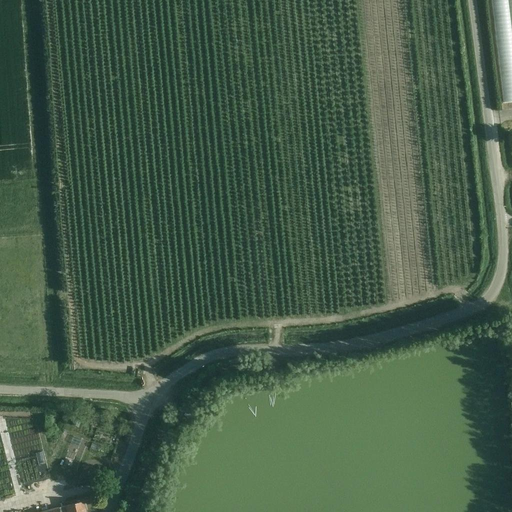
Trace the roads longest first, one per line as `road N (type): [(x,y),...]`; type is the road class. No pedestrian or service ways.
road 1 (unclassified): [(152,399),(220,352),(371,340),(460,314),(495,287),(502,243),(470,0)]
road 2 (unclassified): [(0,391),(152,399)]
road 3 (unclassified): [(108,511),(152,399)]
